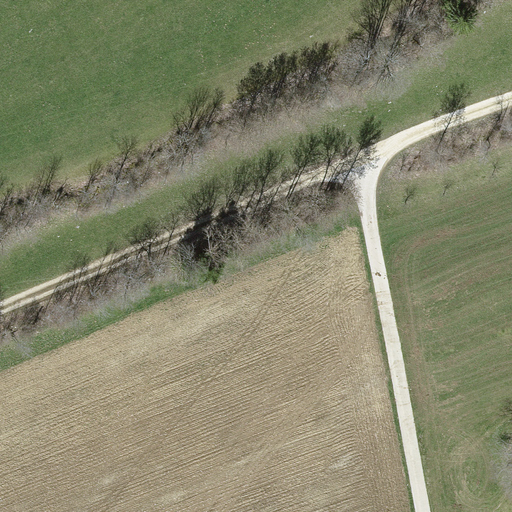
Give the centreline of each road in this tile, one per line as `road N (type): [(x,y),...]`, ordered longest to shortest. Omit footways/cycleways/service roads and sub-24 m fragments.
road 1 (track): [(0,313),(511,104)]
road 2 (track): [(361,166),(421,511)]
